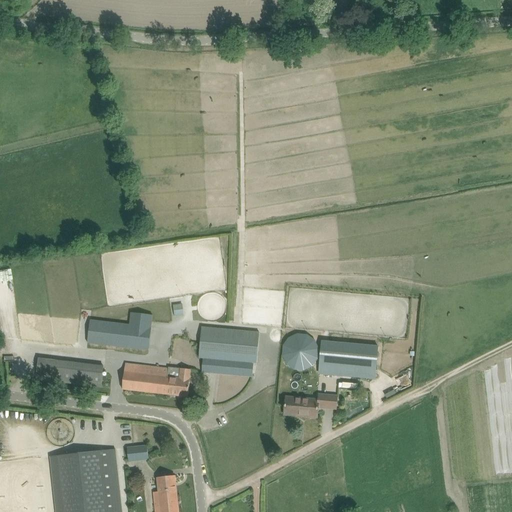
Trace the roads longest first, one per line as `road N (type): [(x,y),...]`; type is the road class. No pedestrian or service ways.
road 1 (unclassified): [(0,24),(156,42),(511,26)]
road 2 (track): [(195,503),(511,342)]
road 3 (unclassified): [(196,511),(190,451),(175,425),(0,397)]
